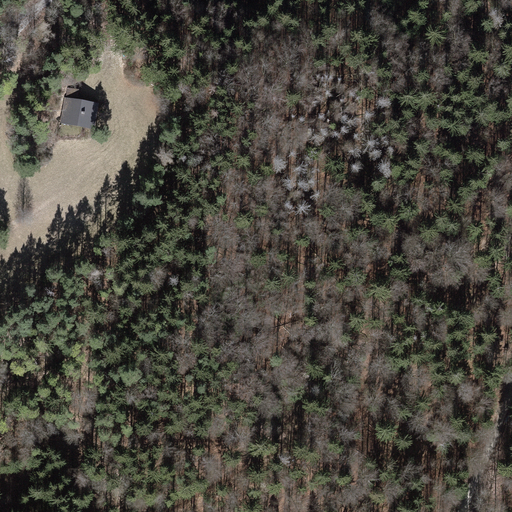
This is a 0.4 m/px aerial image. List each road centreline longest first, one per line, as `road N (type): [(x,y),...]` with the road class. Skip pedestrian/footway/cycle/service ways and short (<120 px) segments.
road 1 (track): [(511,117),(394,243),(282,425),(251,438),(79,439),(0,459)]
road 2 (track): [(305,398),(294,432),(277,447),(161,511)]
road 3 (track): [(511,398),(463,511)]
